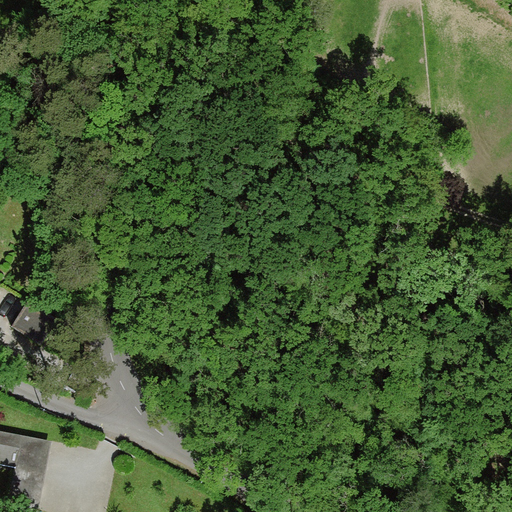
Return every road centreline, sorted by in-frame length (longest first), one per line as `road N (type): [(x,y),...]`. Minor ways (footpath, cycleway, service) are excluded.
road 1 (residential): [(143,423),(113,367),(104,307),(123,0)]
road 2 (residential): [(286,511),(143,423)]
road 3 (residential): [(143,423),(121,426),(80,414),(0,377)]
